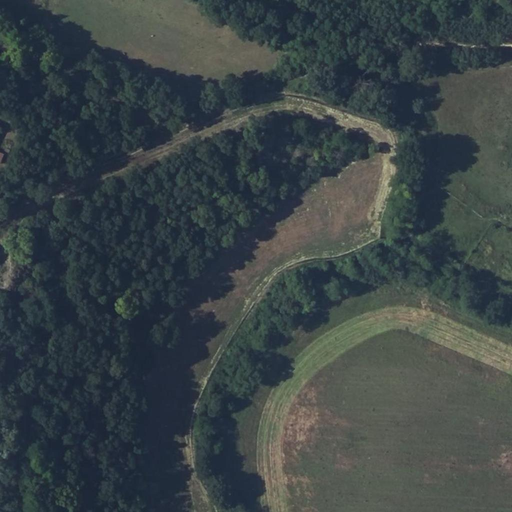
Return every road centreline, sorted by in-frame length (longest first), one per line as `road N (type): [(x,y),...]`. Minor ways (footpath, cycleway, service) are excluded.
road 1 (track): [(0,220),(79,171),(352,57)]
road 2 (track): [(352,57),(403,97),(418,122),(419,243),(511,292)]
road 3 (track): [(352,57),(511,46)]
